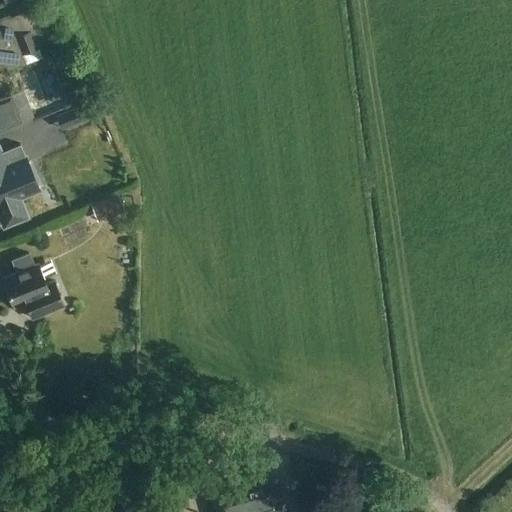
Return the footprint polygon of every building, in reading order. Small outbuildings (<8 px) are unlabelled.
[(0,66),(6,64),(8,69),(25,62),(42,56),(38,47),(35,40),(50,34),(46,23),(38,26),(31,8),(27,10),(27,9),(9,17),(9,14),(0,17),(0,26),(1,29),(0,29),(0,66)] [(0,130),(22,122),(31,118),(20,90),(11,94),(0,98),(0,130)] [(84,119),(97,113),(92,100),(79,106),(84,119)] [(0,214),(4,226),(26,217),(19,198),(38,190),(28,164),(20,144),(0,151),(0,214)] [(92,206),(98,220),(122,210),(117,196),(92,206)] [(30,319),(64,306),(54,281),(47,284),(40,264),(35,266),(29,252),(11,260),(16,274),(4,278),(16,308),(25,305),(30,319)] [(212,494),(217,511),(273,511),(285,509),(277,480),(243,490),(242,486),(212,494)] [(323,511),(317,490),(295,496),(299,511),(323,511)]
